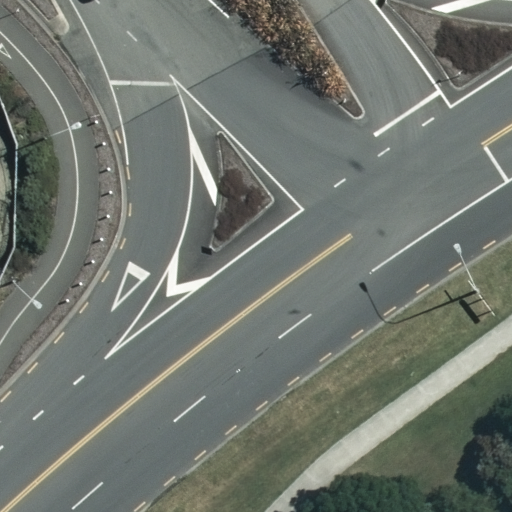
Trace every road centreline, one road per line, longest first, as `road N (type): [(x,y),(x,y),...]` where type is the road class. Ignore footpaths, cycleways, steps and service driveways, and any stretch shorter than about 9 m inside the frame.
road 1 (unclassified): [(80,446),(156,210),(155,139),(125,0)]
road 2 (trunk): [(80,446),(222,329),(404,199)]
road 3 (tertiary): [(404,199),(282,124),(152,0)]
road 4 (tertiary): [(330,0),(345,16),(390,121),(404,199)]
road 5 (trunk): [(404,199),(511,133)]
